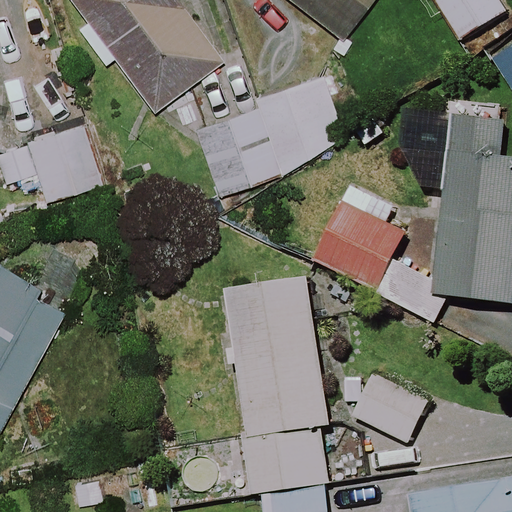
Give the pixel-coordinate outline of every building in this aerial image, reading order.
[(222,62),(176,0),(71,0),(88,22),(78,30),(104,65),(111,60),(151,114),(222,62)] [(284,0),(336,39),(365,0),(284,0)] [(505,17),(494,0),(429,0),(457,46),(505,17)] [(511,50),(490,66),(511,98),(511,50)] [(255,107),(222,120),(249,188),(350,149),(321,75),(252,101),(255,107)] [(245,184),(217,118),(188,131),(216,197),(245,184)] [(495,127),(412,120),(407,182),(443,185),(434,297),(511,303),(511,161),(492,160),(495,127)] [(102,185),(82,126),(24,145),(44,204),(102,185)] [(392,259),(404,238),(389,230),(399,210),(349,182),(306,259),(361,289),(423,324),(435,303),(423,296),(432,280),(392,259)] [(0,426),(66,305),(0,268),(0,426)] [(332,488),(307,279),(224,289),(250,498),(332,488)] [(348,287),(318,286),(317,322),(346,323),(348,287)] [(424,409),(366,383),(349,421),(407,447),(424,409)] [(153,445),(160,510),(237,502),(230,436),(153,445)] [(511,511),(511,472),(409,484),(412,511),(511,511)] [(327,511),(327,498),(262,505),(262,511),(327,511)]
